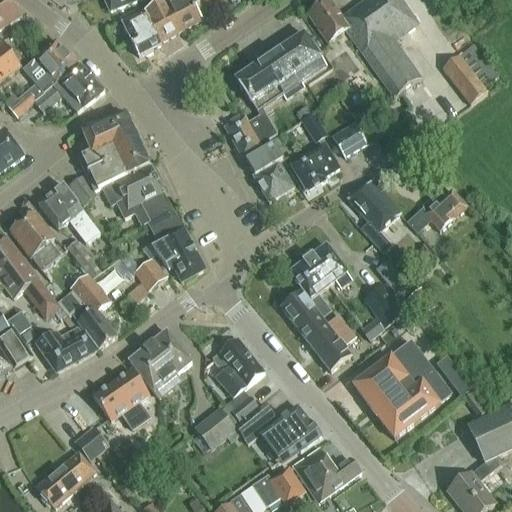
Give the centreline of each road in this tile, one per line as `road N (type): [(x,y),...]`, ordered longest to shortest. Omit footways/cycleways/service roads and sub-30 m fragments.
road 1 (tertiary): [(407,511),(214,285)]
road 2 (tertiary): [(0,420),(96,369),(214,285)]
road 3 (residential): [(244,263),(422,135)]
road 4 (tertiary): [(244,263),(134,97)]
road 5 (residential): [(0,211),(51,173),(58,141),(134,97)]
road 6 (tertiary): [(134,97),(277,0)]
road 7 (residential): [(134,97),(91,49),(41,13)]
